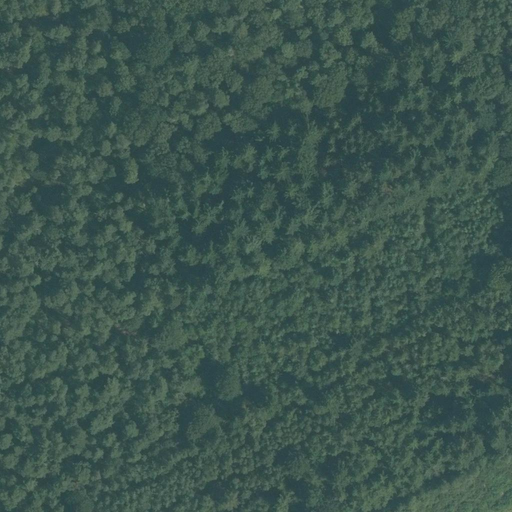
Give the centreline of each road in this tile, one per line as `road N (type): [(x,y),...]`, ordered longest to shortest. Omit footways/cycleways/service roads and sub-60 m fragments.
road 1 (track): [(8,511),(192,435),(511,270)]
road 2 (track): [(192,435),(125,126),(129,102),(221,0)]
road 3 (track): [(511,180),(464,0)]
